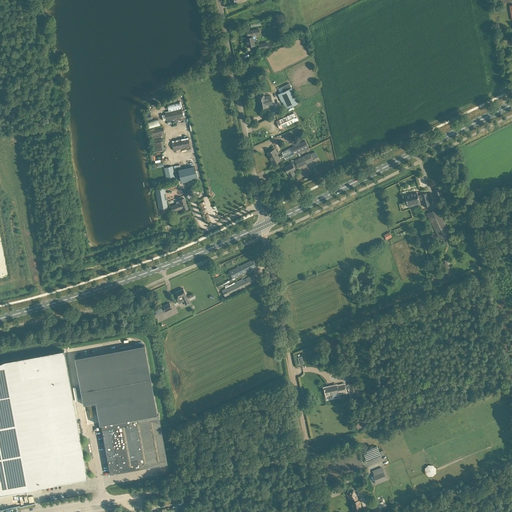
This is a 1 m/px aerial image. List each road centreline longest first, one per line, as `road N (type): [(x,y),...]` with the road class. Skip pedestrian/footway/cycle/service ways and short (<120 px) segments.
road 1 (track): [(265,237),(323,511)]
road 2 (primary): [(0,319),(264,227)]
road 3 (primary): [(264,227),(511,105)]
road 4 (unclassified): [(259,205),(217,0)]
road 5 (track): [(138,496),(305,457)]
